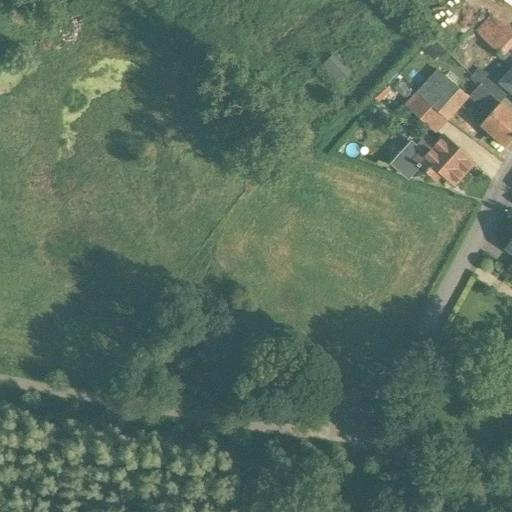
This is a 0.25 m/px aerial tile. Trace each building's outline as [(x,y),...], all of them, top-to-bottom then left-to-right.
[(511,31),(508,28),(491,16),(469,42),(493,66),(511,44),(511,31)] [(511,67),(498,83),(511,95),(511,67)] [(467,96),(438,72),(418,94),(446,119),(467,96)] [(500,104),(481,86),(470,99),(483,111),(484,111),(489,116),(500,104)] [(446,119),(418,94),(407,106),(435,131),(446,119)] [(511,140),(511,114),(500,104),(489,116),(481,125),(506,147),(511,140)] [(472,163),(444,138),(425,158),(420,165),(435,179),(440,173),(453,184),(472,163)] [(420,165),(425,158),(407,143),(388,165),(406,181),(420,165)]
